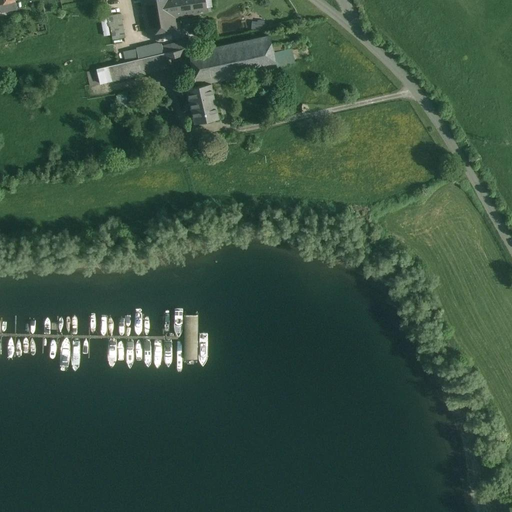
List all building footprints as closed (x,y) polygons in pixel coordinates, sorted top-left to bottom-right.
[(140,0),(146,35),(177,30),(175,18),(207,13),(204,0),(140,0)] [(125,38),(120,14),(108,16),(112,40),(125,38)] [(190,55),(197,86),(212,84),(212,83),(224,80),(277,67),(274,53),(270,35),(191,53),(190,54),(190,55)] [(171,45),(173,51),(181,49),(180,43),(171,45)] [(173,51),(138,59),(141,74),(169,68),(167,60),(190,55),(190,54),(191,53),(190,47),(181,49),(173,51)] [(293,49),(274,53),(277,67),(296,63),(293,49)] [(141,74),(138,59),(116,64),(109,66),(112,81),(141,74)] [(112,81),(109,66),(97,69),(100,83),(112,81)] [(87,71),(91,86),(97,84),(93,69),(87,71)] [(194,123),(219,118),(212,84),(197,86),(187,88),(194,123)] [(125,94),(116,97),(122,113),(131,110),(125,94)]
